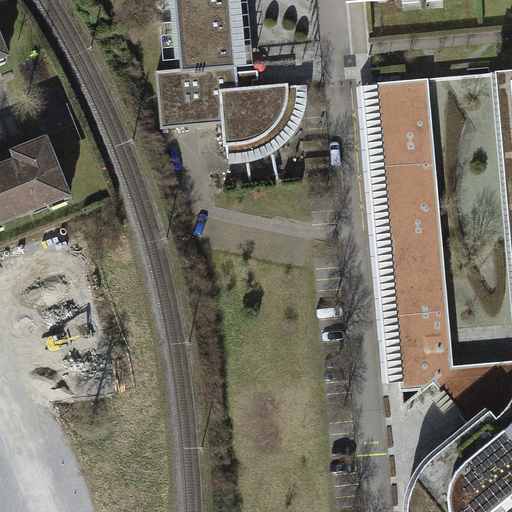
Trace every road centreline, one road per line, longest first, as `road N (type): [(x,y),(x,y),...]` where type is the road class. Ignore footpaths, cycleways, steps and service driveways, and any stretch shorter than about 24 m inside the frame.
road 1 (residential): [(380,511),(340,50)]
road 2 (residential): [(511,36),(340,50)]
